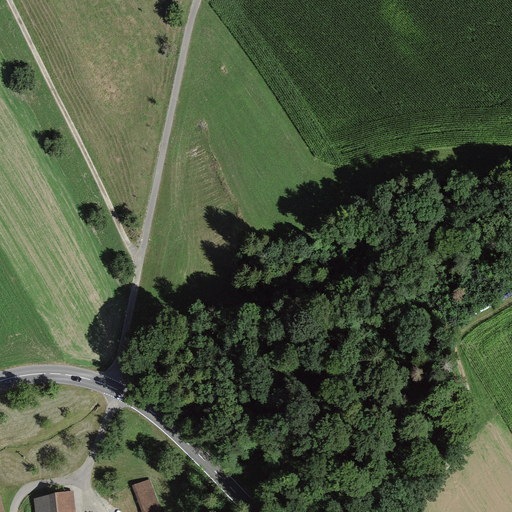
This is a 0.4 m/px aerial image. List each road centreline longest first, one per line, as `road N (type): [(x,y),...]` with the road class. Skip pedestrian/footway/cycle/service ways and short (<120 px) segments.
road 1 (track): [(199,0),(114,387)]
road 2 (track): [(139,265),(10,0)]
road 3 (tertiary): [(114,387),(176,432),(253,511)]
road 4 (residential): [(114,387),(90,460),(69,480),(32,485),(17,496),(14,511)]
